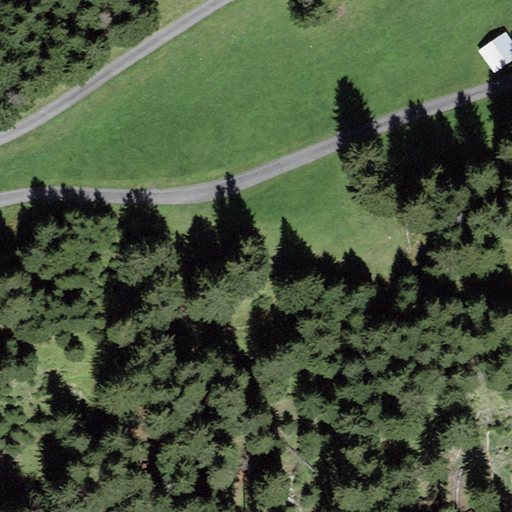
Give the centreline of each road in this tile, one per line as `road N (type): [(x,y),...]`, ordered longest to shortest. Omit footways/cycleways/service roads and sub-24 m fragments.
road 1 (track): [(511,81),(226,190),(0,205)]
road 2 (track): [(0,140),(227,0)]
